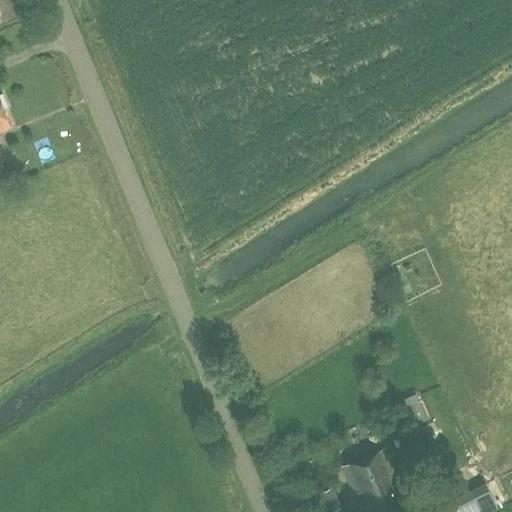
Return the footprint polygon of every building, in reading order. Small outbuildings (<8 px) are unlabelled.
[(0,129),(12,125),(0,93),(0,129)] [(396,467),(387,446),(342,464),(355,494),(357,493),(365,511),(385,511),(409,502),(395,468),(396,467)] [(320,491),(328,511),(330,511),(342,507),(334,485),(320,491)] [(483,511),(472,488),(421,511),(483,511)] [(490,488),(480,492),(488,511),(496,511),(500,510),(490,488)]
